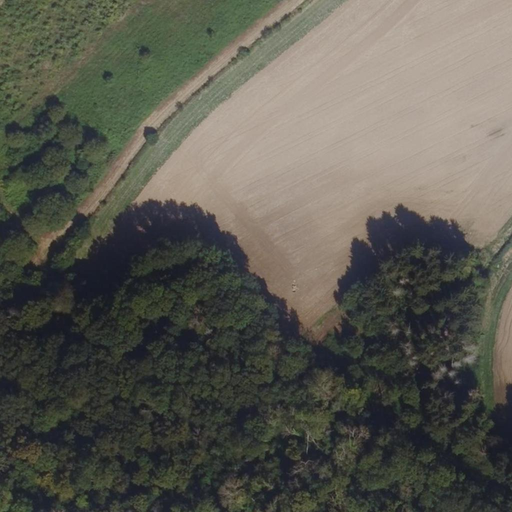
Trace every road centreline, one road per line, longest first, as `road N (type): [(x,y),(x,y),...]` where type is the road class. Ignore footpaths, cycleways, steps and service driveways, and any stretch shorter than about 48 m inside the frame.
road 1 (track): [(294,0),(166,114),(50,279)]
road 2 (track): [(511,261),(492,300),(480,380)]
